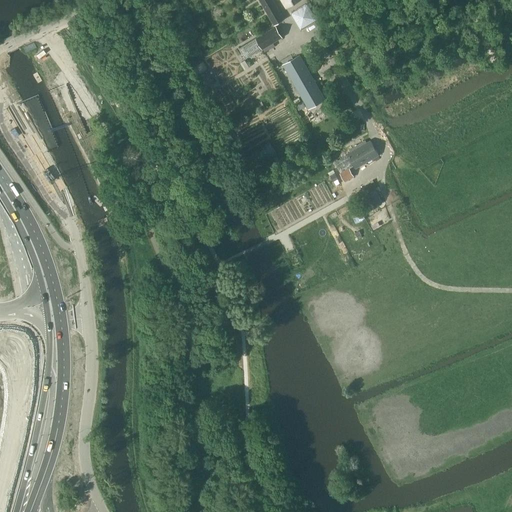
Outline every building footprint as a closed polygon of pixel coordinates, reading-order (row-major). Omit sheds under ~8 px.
[(284,19),(272,0),(259,0),(274,24),(284,19)] [(317,20),(309,6),(294,15),(302,29),(317,20)] [(276,26),(275,26),(256,38),(262,49),(283,37),(276,26)] [(289,60),(283,64),(308,108),(324,99),(316,85),(310,74),(299,55),(293,59),(289,60)] [(234,142),(228,130),(222,133),(228,145),(234,142)] [(364,163),(379,155),(370,140),(367,143),(365,140),(349,150),(351,152),(347,154),(347,155),(334,162),(341,174),(349,169),(349,168),(354,166),(363,161),(364,163)] [(354,176),(352,173),(349,169),(341,174),(340,174),(345,182),(354,176)] [(333,182),(338,179),(335,173),(330,176),(333,182)]
